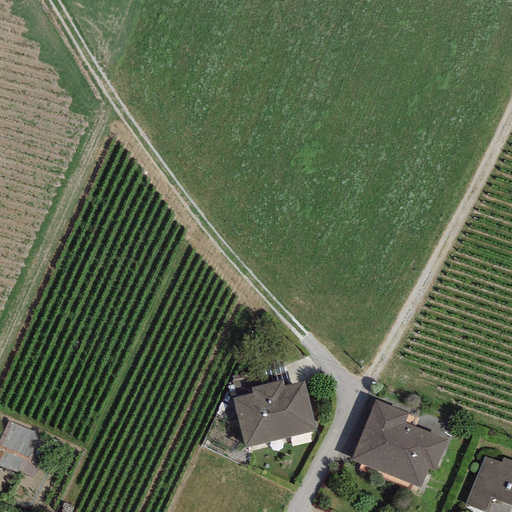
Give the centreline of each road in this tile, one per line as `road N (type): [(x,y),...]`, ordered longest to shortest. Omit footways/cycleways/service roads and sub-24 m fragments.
road 1 (track): [(48,0),(104,93),(274,313),(352,399),(511,112)]
road 2 (unclassified): [(294,511),(352,399)]
